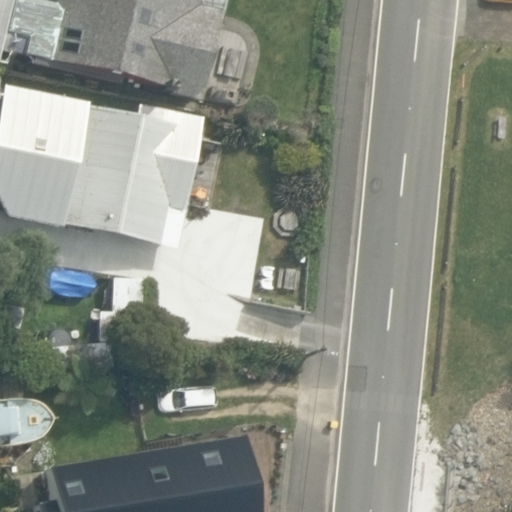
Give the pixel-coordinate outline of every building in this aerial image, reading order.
[(166,97),(196,104),(219,0),(51,0),(50,6),(26,0),(12,0),(4,36),(23,40),(19,57),(168,91),(166,97)] [(0,225),(175,255),(199,120),(134,107),(133,121),(0,92),(0,225)] [(96,345),(138,346),(139,280),(109,280),(108,313),(96,313),(96,345)] [(0,306),(0,332),(1,326),(18,331),(23,312),(0,306)] [(0,510),(44,506),(44,511),(107,511),(105,491),(137,488),(132,443),(155,441),(154,425),(172,423),(167,370),(0,385),(0,510)]
